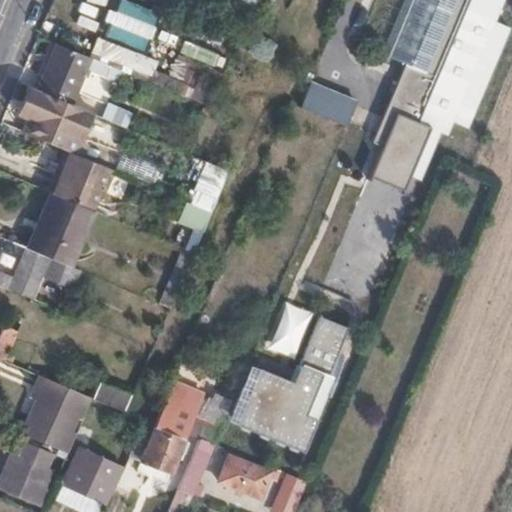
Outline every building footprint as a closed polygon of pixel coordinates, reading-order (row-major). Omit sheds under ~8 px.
[(72,0),(62,23),(88,36),(101,10),(79,0),(72,0)] [(451,0),(418,81),(398,73),(368,147),(379,151),(365,181),(400,196),(426,131),(422,129),(427,117),(448,125),(499,0),(451,0)] [(451,0),(407,0),(381,66),(398,73),(418,81),(451,0)] [(136,20),(141,7),(127,2),(118,26),(147,37),(151,26),(136,20)] [(53,41),(34,87),(68,101),(81,69),(105,78),(108,69),(108,65),(53,41)] [(213,66),(216,52),(181,42),(177,57),(213,66)] [(108,69),(105,78),(116,83),(120,73),(108,69)] [(298,105),(345,125),(354,100),(308,80),(298,105)] [(13,128),(68,151),(71,153),(89,111),(68,101),(34,87),(31,86),(13,128)] [(124,128),(130,112),(106,103),(99,118),(124,128)] [(68,151),(49,193),(87,209),(105,167),(71,153),(68,151)] [(117,172),(153,182),(158,165),(122,154),(117,172)] [(210,210),(214,200),(196,191),(190,202),(210,210)] [(87,209),(49,193),(25,248),(68,266),(93,211),(87,209)] [(0,285),(30,298),(39,277),(68,287),(75,269),(68,266),(25,248),(22,247),(10,277),(0,272),(0,285)] [(291,361),(310,314),(284,303),(265,350),(291,361)] [(0,326),(0,359),(2,360),(20,317),(6,311),(0,326)] [(291,382),(245,367),(225,426),(303,453),(340,347),(346,349),(353,330),(316,317),(306,345),(304,345),(291,382)] [(73,433),(71,437),(85,443),(106,396),(123,403),(127,392),(98,380),(90,398),(80,423),(77,422),(73,433)] [(203,395),(172,382),(155,422),(144,417),(127,456),(168,473),(203,395)] [(73,415),(40,402),(26,435),(45,443),(54,425),(66,431),(73,415)] [(73,433),(66,431),(55,454),(62,458),(71,437),(73,433)] [(22,446),(24,441),(2,432),(0,437),(0,448),(14,454),(18,445),(22,446)] [(191,493),(214,442),(198,435),(176,487),(191,493)] [(72,488),(64,505),(78,511),(97,511),(118,466),(78,447),(60,482),(72,488)] [(24,459),(14,454),(6,473),(10,476),(4,492),(29,503),(35,487),(33,486),(41,468),(23,460),(24,459)] [(273,479),(278,468),(268,464),(266,470),(229,454),(218,479),(257,496),(264,477),(273,479)] [(282,493),(292,496),(299,480),(289,476),(282,493)] [(52,499),(64,505),(72,488),(60,482),(52,499)]
